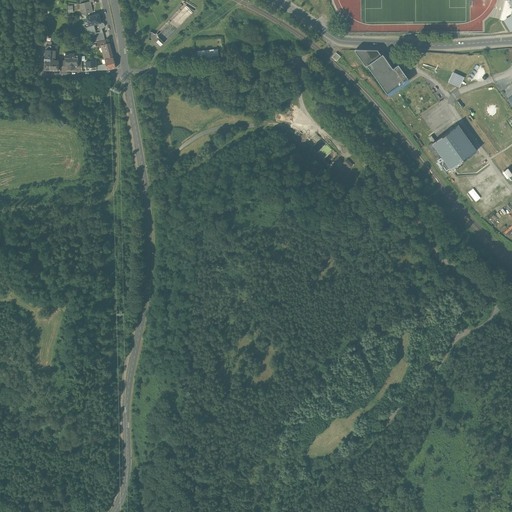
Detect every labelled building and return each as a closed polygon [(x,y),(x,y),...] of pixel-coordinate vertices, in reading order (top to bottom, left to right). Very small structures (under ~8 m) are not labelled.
[(91,2),(82,4),(83,15),(92,13),(91,2)] [(185,4),(155,34),(164,42),(193,12),(185,4)] [(99,14),(87,17),(87,19),(86,19),(87,22),(88,22),(89,27),(87,28),(88,33),(96,31),(94,25),(98,24),(101,23),(99,14)] [(100,32),(95,33),(98,42),(105,40),(103,32),(101,33),(100,32)] [(107,45),(104,46),(104,47),(105,53),(103,54),(105,60),(113,58),(109,44),(107,45)] [(381,55),(377,50),(356,49),(355,50),(355,51),(366,66),(367,65),(387,93),(394,88),(408,78),(405,74),(398,64),(393,68),(383,54),(381,55)] [(218,50),(197,51),(198,60),(218,58),(218,50)] [(56,51),(51,51),(49,71),(58,72),(59,61),(55,61),(56,51)] [(337,54),(336,53),(332,57),(336,61),(340,57),(337,54)] [(113,58),(105,60),(106,65),(103,65),(103,67),(105,67),(105,71),(107,71),(115,68),(113,58)] [(86,68),(85,68),(86,72),(105,71),(105,67),(103,67),(103,65),(96,67),(95,62),(85,62),(86,68)] [(448,83),(459,88),(464,77),(453,72),(448,83)] [(433,142),(431,143),(432,143),(427,146),(438,162),(439,161),(447,172),(450,170),(452,168),(477,151),(458,124),(433,142)] [(353,166),(347,161),(343,165),(349,170),(353,166)] [(511,225),(508,229),(506,227),(502,231),(507,237),(511,232),(511,225)] [(444,246),(436,238),(433,241),(441,249),(444,246)] [(412,263),(412,260),(412,256),(410,253),(406,251),(403,250),(399,251),(396,253),(394,256),(393,260),(394,263),(396,266),(399,269),(403,269),(407,268),(410,266),(412,263)] [(429,280),(430,278),(429,276),(428,275),(427,274),(425,273),(423,274),(421,275),(420,276),(419,278),(420,280),(421,282),(423,283),(425,284),(427,283),(428,282),(429,280)] [(419,289),(420,287),(419,284),(418,282),(416,281),(413,281),(411,281),(409,282),(408,284),(407,287),(408,289),(409,291),(411,293),(414,293),(416,293),(418,291),(419,289)]
